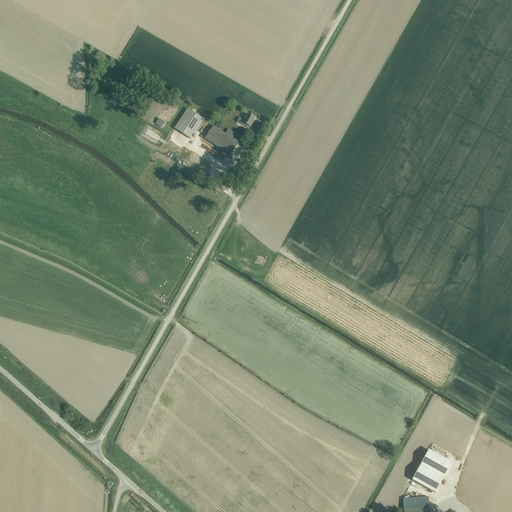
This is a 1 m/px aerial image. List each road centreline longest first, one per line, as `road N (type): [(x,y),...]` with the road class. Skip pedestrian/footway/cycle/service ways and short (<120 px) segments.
road 1 (unclassified): [(93,450),(350,0)]
road 2 (tertiary): [(93,450),(0,368)]
